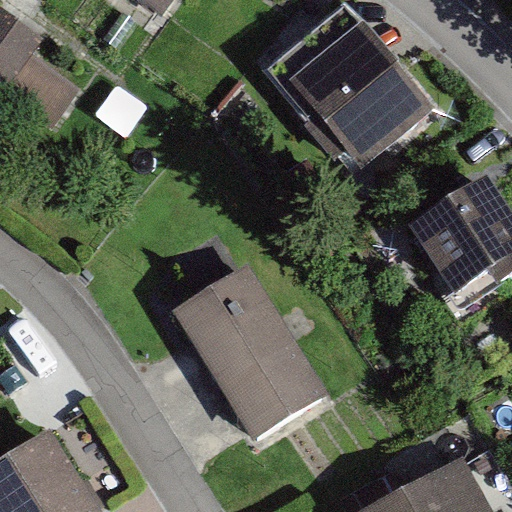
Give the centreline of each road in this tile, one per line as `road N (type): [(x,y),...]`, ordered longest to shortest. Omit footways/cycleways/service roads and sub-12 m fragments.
road 1 (residential): [(0,252),(70,303),(194,511)]
road 2 (residential): [(511,92),(416,0)]
